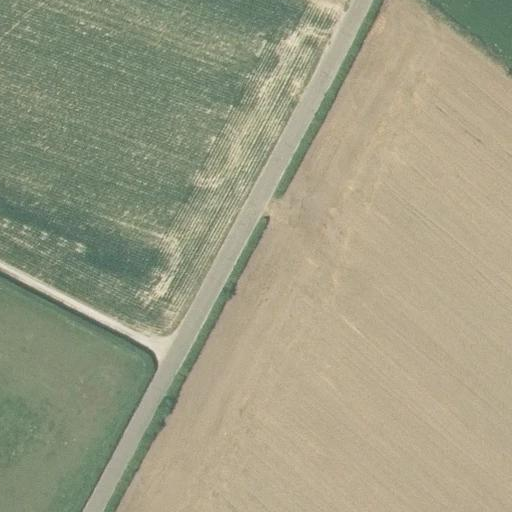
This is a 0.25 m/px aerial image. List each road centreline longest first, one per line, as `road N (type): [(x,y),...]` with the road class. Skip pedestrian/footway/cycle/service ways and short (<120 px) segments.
road 1 (unclassified): [(93,511),(361,0)]
road 2 (track): [(0,271),(171,363)]
